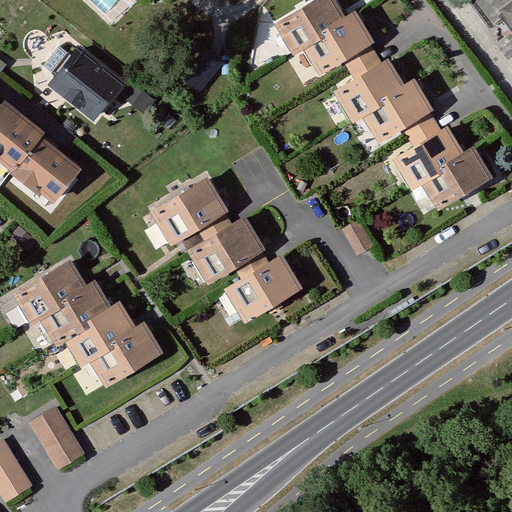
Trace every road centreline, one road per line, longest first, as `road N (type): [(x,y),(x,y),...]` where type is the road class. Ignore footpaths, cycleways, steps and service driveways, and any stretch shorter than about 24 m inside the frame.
road 1 (residential): [(511,212),(227,385),(60,502)]
road 2 (primary): [(322,429),(511,299)]
road 3 (primary): [(322,429),(190,511)]
road 4 (primary): [(235,511),(322,429)]
